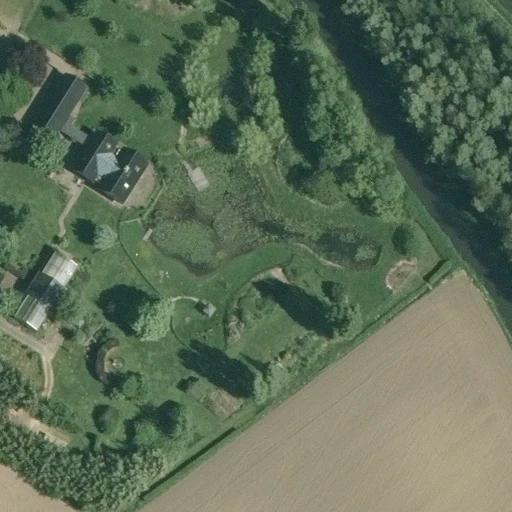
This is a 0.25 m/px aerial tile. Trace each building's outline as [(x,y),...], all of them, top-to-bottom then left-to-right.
[(37,97),(41,69),(22,66),(18,93),(37,97)] [(86,91),(65,77),(54,94),(75,108),(86,91)] [(75,108),(54,94),(43,111),(65,125),(75,108)] [(60,132),(65,125),(43,111),(33,127),(54,141),(56,138),(60,132)] [(54,141),(33,127),(25,140),(47,153),(54,141)] [(73,172),(90,183),(92,184),(93,183),(97,177),(101,180),(105,183),(102,188),(101,189),(99,192),(121,205),(136,180),(145,167),(141,164),(124,154),(123,155),(114,149),(115,148),(95,136),(73,172)] [(40,278),(63,292),(77,270),(54,255),(40,277),(40,278)] [(65,294),(63,292),(40,278),(40,277),(38,276),(25,297),(26,298),(50,313),(52,314),(65,294)] [(50,313),(26,298),(13,319),(36,334),(50,313)] [(71,322),(77,328),(83,321),(76,316),(71,322)]
